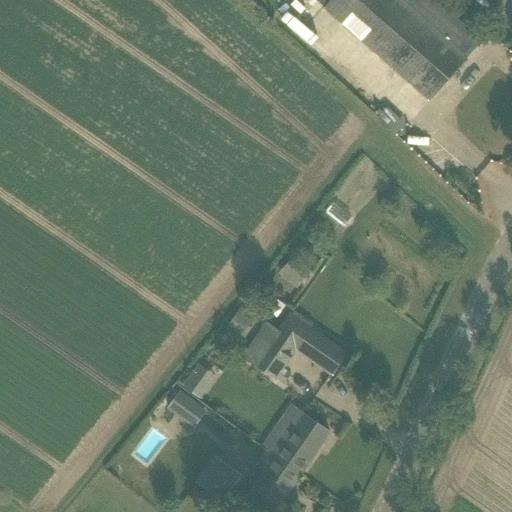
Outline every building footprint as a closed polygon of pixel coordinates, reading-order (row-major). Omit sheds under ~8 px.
[(315,0),(324,8),(430,100),(482,41),(434,0),(421,0),(420,0),(315,0)] [(511,0),(490,0),(505,10),(511,0)] [(226,327),(241,338),(257,315),(242,305),(226,327)] [(296,348),(332,373),(346,354),(290,314),(265,351),(284,364),(296,348)] [(194,363),(178,388),(197,400),(213,375),(194,363)] [(168,409),(177,415),(180,410),(189,417),(199,404),(181,391),(168,409)] [(330,432),(302,413),(273,455),(300,474),(330,432)] [(272,511),(274,511),(300,474),(273,455),(265,449),(254,465),(263,471),(247,494),(272,511)] [(223,502),(232,488),(235,490),(244,476),(224,462),(205,490),(223,502)]
